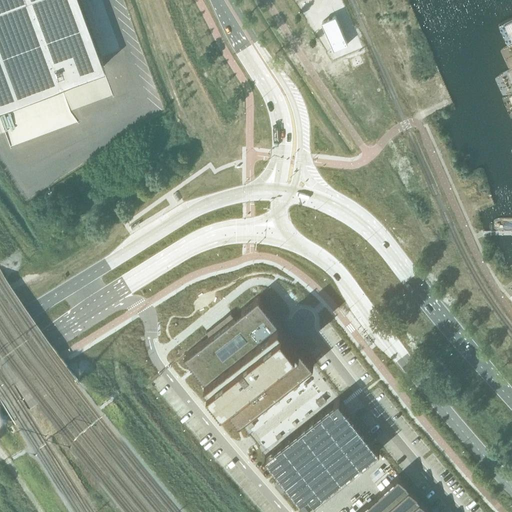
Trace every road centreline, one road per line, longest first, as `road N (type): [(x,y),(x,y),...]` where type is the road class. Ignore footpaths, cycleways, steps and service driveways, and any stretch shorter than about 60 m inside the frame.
road 1 (secondary): [(289,239),(321,257),(349,288),(511,488)]
road 2 (secondary): [(277,191),(227,196),(190,211),(0,330)]
road 3 (secondary): [(511,399),(367,225),(325,202)]
road 4 (tertiary): [(217,0),(280,115),(277,191)]
road 5 (tertiary): [(298,164),(289,95),(231,0)]
road 6 (secondary): [(80,313),(195,242)]
